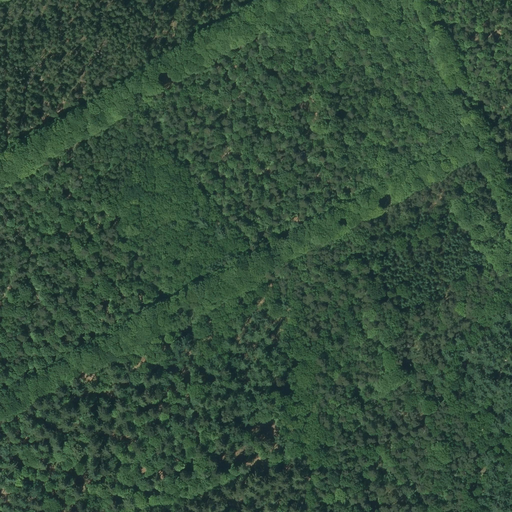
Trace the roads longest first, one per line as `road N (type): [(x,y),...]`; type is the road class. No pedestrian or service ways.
road 1 (track): [(511,128),(0,400)]
road 2 (track): [(0,173),(289,0)]
road 3 (track): [(511,210),(425,0)]
road 4 (track): [(456,511),(511,339)]
